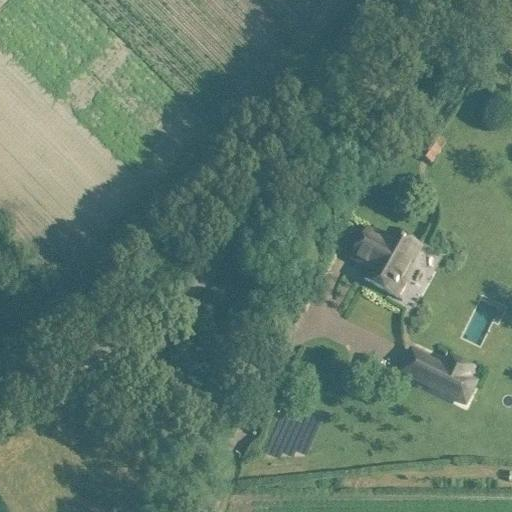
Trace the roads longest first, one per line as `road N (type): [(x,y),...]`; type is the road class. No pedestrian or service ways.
road 1 (unclassified): [(70,368),(167,309),(236,245),(453,0)]
road 2 (unknown): [(219,466),(274,367),(308,333),(336,322),(407,335)]
road 3 (unclassified): [(199,511),(219,466),(208,449),(70,368)]
